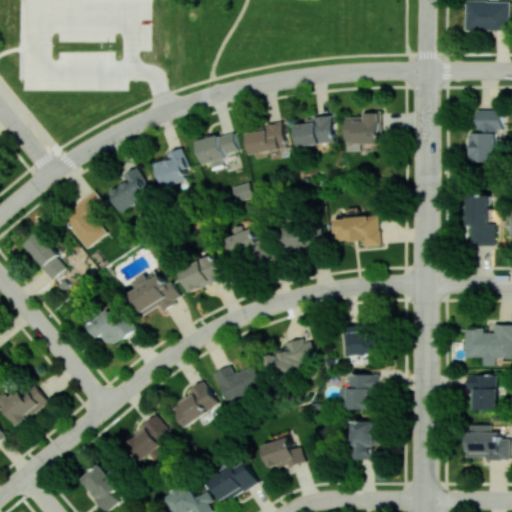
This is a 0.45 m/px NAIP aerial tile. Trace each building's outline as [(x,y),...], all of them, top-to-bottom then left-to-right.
[(511,0),(508,0),(467,0),(468,29),(510,29),(511,0)] [(469,132),(469,160),(497,161),(498,128),(504,128),(504,109),(480,109),(479,132),(469,132)] [(347,143),(383,142),(382,110),(365,110),(365,115),(347,116),(347,143)] [(335,142),(334,115),(305,116),(306,122),(298,123),(298,144),(335,142)] [(268,129),(248,133),(252,154),(288,147),(283,120),(267,123),(268,129)] [(199,139),(204,164),(212,162),(213,167),(223,165),(221,155),(239,152),(235,131),(199,139)] [(190,178),(187,168),(191,167),(183,147),(167,153),(169,157),(155,163),(164,188),(190,178)] [(123,210),(154,195),(140,166),(125,173),(128,180),(112,188),(123,210)] [(237,200),(254,196),(250,181),(233,185),(237,200)] [(64,214),(88,247),(109,232),(98,216),(109,207),(97,190),(64,214)] [(469,195),(469,225),(472,225),(472,243),(496,243),(496,222),(491,222),(491,195),(469,195)] [(337,239),(366,239),(366,245),(382,244),(381,216),(337,216),(337,239)] [(231,237),(241,266),(277,252),(271,236),(261,239),(257,227),(248,230),(246,224),(236,228),(238,234),(231,237)] [(286,253),(309,251),(307,224),(283,226),(286,253)] [(26,244),(55,278),(69,266),(41,231),(26,244)] [(228,276),(218,253),(183,268),(193,291),(228,276)] [(132,292),(145,314),(161,305),(163,309),(183,297),(173,280),(168,283),(162,273),(150,280),(146,273),(133,280),(138,288),(132,292)] [(93,323),(112,348),(138,327),(118,303),(93,323)] [(469,356),(486,356),(486,364),(498,364),(498,356),(511,356),(511,322),(497,323),(497,331),(486,331),(486,327),(468,327),(469,356)] [(381,354),(381,331),(346,331),(346,354),(381,354)] [(307,369),(305,360),(317,357),(312,336),(287,343),(289,348),(269,354),(275,377),(307,369)] [(216,372),(231,403),(266,387),(255,364),(237,373),(233,364),(216,372)] [(350,408),(375,408),(374,389),(380,389),(380,373),(350,374),(351,386),(342,386),(343,400),(349,400),(350,408)] [(498,409),(498,374),(471,374),(471,408),(498,409)] [(195,395),(175,407),(186,425),(221,405),(206,379),(191,388),(195,395)] [(10,393),(1,400),(19,424),(50,401),(36,382),(14,398),(10,393)] [(160,447),(158,444),(173,432),(160,415),(129,439),(145,460),(160,447)] [(377,458),(376,420),(354,421),(355,459),(377,458)] [(492,423),(468,423),(468,457),(511,458),(511,438),(501,438),(501,431),(492,431),(492,423)] [(0,441),(8,436),(0,425),(0,441)] [(272,470),(307,459),(302,445),(295,448),(291,436),(264,444),(272,470)] [(224,501),(260,482),(249,461),(238,467),(236,464),(211,477),(224,501)] [(121,487),(102,462),(82,477),(107,511),(123,499),(117,490),(121,487)] [(213,511),(215,511),(211,502),(214,500),(209,490),(198,496),(190,481),(162,496),(171,511),(213,511)]
